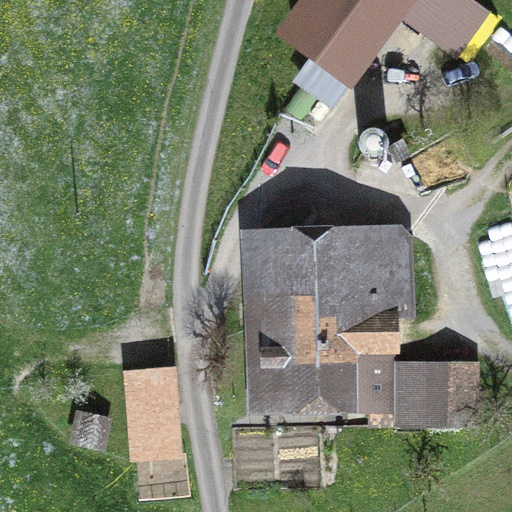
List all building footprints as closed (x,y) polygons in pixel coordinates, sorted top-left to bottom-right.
[(314,0),(291,32),(352,76),(407,0),(314,0)] [(370,392),(371,425),(392,425),(390,347),(392,347),(391,318),(406,317),(404,236),(259,240),(256,242),(258,325),(255,325),(256,371),(273,371),(274,394),(370,392)] [(473,365),(396,365),(397,425),(472,425),(473,365)] [(171,370),(130,373),(136,458),(177,454),(171,370)] [(85,416),(80,441),(102,446),(107,421),(85,416)]
